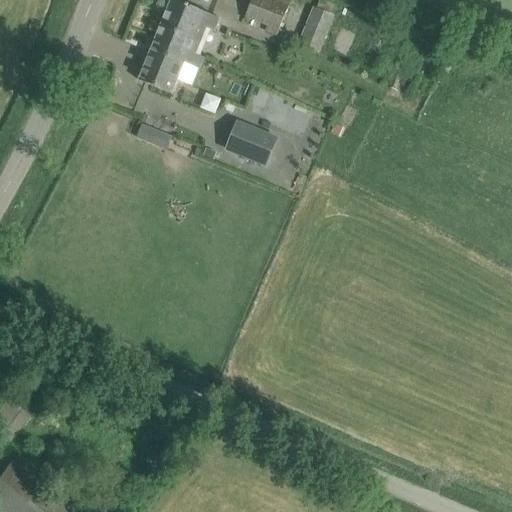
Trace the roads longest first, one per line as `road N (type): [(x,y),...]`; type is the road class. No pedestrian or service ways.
road 1 (unclassified): [(456,511),(0,315)]
road 2 (unclassified): [(0,212),(89,0)]
